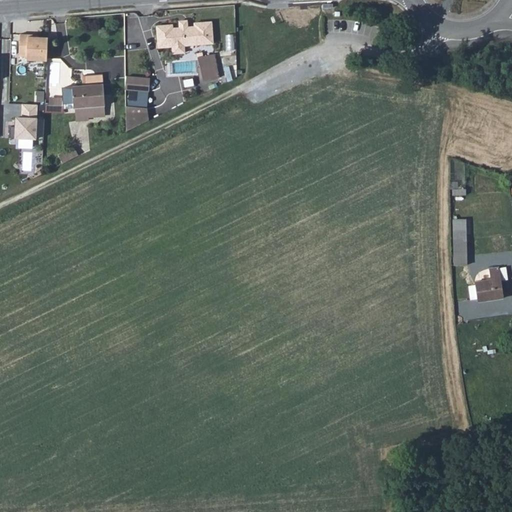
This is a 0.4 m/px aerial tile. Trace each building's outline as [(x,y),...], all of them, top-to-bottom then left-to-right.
[(172,25),(157,26),(158,43),(161,43),(162,48),(172,47),(173,54),(185,53),(184,43),(194,42),(195,45),(213,44),(212,23),(195,24),(195,27),(187,28),(187,24),(180,25),(180,28),(173,29),(172,25)] [(24,35),(15,34),(15,55),(20,55),(19,60),(43,60),(43,38),(24,38),(24,35)] [(198,59),(203,82),(219,78),(214,55),(198,59)] [(79,104),(109,104),(108,72),(87,73),(87,83),(67,84),(68,105),(79,104)] [(129,90),(136,91),(136,90),(153,90),(152,77),(129,78),(129,90)] [(139,108),(130,108),(131,131),(153,120),(153,90),(136,90),(136,91),(136,101),(139,101),(139,108)] [(23,117),(17,117),(17,138),(45,141),(46,119),(39,118),(40,105),(23,104),(23,117)] [(109,115),(109,104),(79,104),(80,116),(109,115)] [(63,153),(67,161),(83,154),(79,146),(63,153)] [(452,218),(453,265),(466,264),(465,217),(452,218)] [(502,274),(485,276),(486,282),(478,283),(481,303),(505,300),(502,274)]
